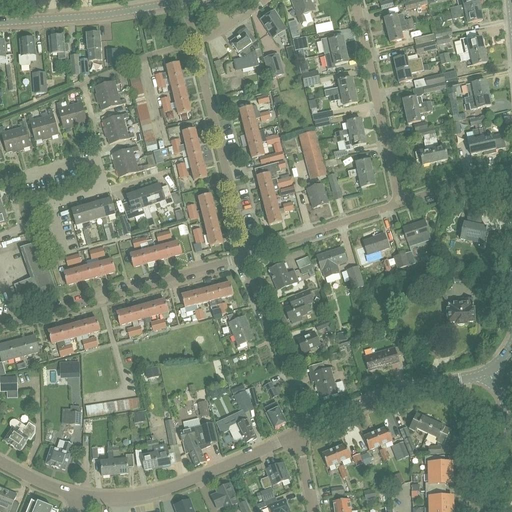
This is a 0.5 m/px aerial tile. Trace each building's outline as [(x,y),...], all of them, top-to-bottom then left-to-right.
[(290,0),(294,10),(297,18),(300,25),(307,22),(304,15),(316,11),(311,0),(290,0)] [(380,3),(382,10),(394,7),(392,0),(380,3)] [(404,4),(406,11),(419,8),(417,0),(404,4)] [(462,0),(463,6),(450,9),(451,14),(480,7),(478,0),(462,0)] [(483,21),(480,7),(451,14),(453,20),(466,17),(467,24),(483,21)] [(261,21),(272,39),(286,30),(274,12),(261,21)] [(412,19),(404,21),(403,14),(397,16),(384,19),(387,31),(413,24),(412,19)] [(403,40),(401,33),(415,29),(413,24),(387,31),(390,43),(403,40)] [(291,34),(292,39),(300,37),(297,25),(289,27),(291,34)] [(153,40),(150,29),(144,31),(146,41),(153,40)] [(239,53),(243,59),(234,60),(236,72),(259,66),(255,51),(260,48),(258,41),(257,40),(255,41),(247,29),(236,36),(237,38),(230,42),(238,53),(239,53)] [(451,29),(434,32),(436,39),(449,36),(449,37),(452,36),(451,29)] [(101,61),(101,50),(100,34),(87,35),(88,51),(89,51),(90,62),(101,61)] [(435,41),(434,35),(415,39),(416,46),(435,41)] [(450,44),(449,37),(449,36),(436,39),(437,46),(450,44)] [(66,59),(64,37),(49,38),(51,54),(59,54),(59,60),(66,59)] [(305,38),(292,40),(294,47),(306,44),(305,38)] [(321,41),(324,55),(327,54),(345,50),(343,38),(329,41),(328,39),(323,40),(322,40),(321,41)] [(482,38),(468,41),(468,38),(460,40),(463,55),(484,51),(482,38)] [(20,40),(22,56),(19,56),(20,65),(21,66),(29,66),(30,64),(30,62),(37,62),(35,39),(20,40)] [(417,55),(437,50),(435,42),(415,47),(417,55)] [(336,69),(335,66),(348,63),(345,50),(327,54),(324,55),(327,70),(336,69)] [(487,63),(484,51),(463,55),(460,56),(461,62),(471,60),(473,67),(487,63)] [(78,55),(70,56),(72,76),(80,75),(78,55)] [(264,59),(270,79),(284,74),(278,55),(264,59)] [(109,67),(116,66),(114,56),(107,57),(107,59),(102,60),(103,65),(94,67),(94,72),(104,70),(110,69),(109,67)] [(393,60),(396,71),(423,65),(428,64),(428,61),(425,59),(421,60),(421,59),(407,62),(406,57),(393,60)] [(80,60),(82,76),(89,75),(87,59),(80,60)] [(299,63),(301,72),(308,70),(307,62),(299,63)] [(169,79),(170,79),(182,76),(179,64),(166,67),(168,72),(155,75),(157,82),(165,80),(169,79)] [(411,81),(410,75),(424,72),(424,71),(428,71),(428,65),(423,66),(423,65),(396,71),(398,84),(411,81)] [(456,71),(444,74),(443,74),(445,81),(458,78),(456,71)] [(314,72),(301,75),(303,82),(303,81),(315,79),(315,78),(314,72)] [(45,73),(44,73),(32,74),(34,94),(47,93),(45,73)] [(445,81),(443,74),(413,81),(415,89),(423,88),(422,87),(435,84),(436,85),(445,82),(445,81)] [(170,79),(172,91),(185,88),(182,76),(170,79)] [(320,84),(319,78),(315,78),(315,79),(303,81),(304,87),(320,84)] [(337,81),(339,88),(324,91),(326,97),(329,97),(329,96),(354,91),(351,78),(337,81)] [(447,89),(459,86),(458,79),(445,82),(447,89)] [(96,95),(97,100),(118,94),(116,86),(121,85),(120,80),(95,87),(97,95),(96,95)] [(166,87),(165,80),(157,82),(158,89),(166,87)] [(466,85),(469,98),(489,93),(486,81),(466,85)] [(423,88),(424,95),(437,92),(436,85),(435,84),(422,87),(423,88)] [(172,91),(175,103),(188,100),(185,88),(172,91)] [(357,103),(354,91),(329,96),(329,97),(330,103),(341,100),(343,106),(357,103)] [(465,105),(469,104),(470,111),(477,110),(492,106),(489,93),(469,98),(464,99),(465,105)] [(102,111),(127,104),(126,100),(120,102),(118,94),(97,100),(99,105),(100,104),(102,111)] [(455,94),(448,95),(449,103),(456,101),(455,94)] [(258,105),(270,102),(268,95),(257,98),(258,105)] [(161,99),(163,107),(171,105),(169,97),(161,99)] [(415,98),(402,100),(405,112),(418,109),(422,108),(421,103),(422,103),(421,97),(415,98)] [(79,105),(71,107),(77,128),(81,127),(81,125),(88,123),(81,98),(77,99),(79,105)] [(191,113),(188,100),(175,103),(178,116),(191,113)] [(308,102),(310,110),(316,108),(315,100),(308,102)] [(72,129),(77,128),(71,107),(63,109),(62,103),(58,104),(65,129),(72,128),(72,129)] [(172,111),(171,105),(163,107),(164,113),(172,111)] [(418,109),(405,112),(407,124),(413,123),(420,122),(419,115),(433,112),(432,106),(422,108),(418,109)] [(240,111),(243,123),(255,120),(252,107),(240,111)] [(50,117),(42,119),(48,140),(52,139),(52,137),(59,135),(52,110),(48,111),(50,117)] [(333,111),(312,115),(313,122),(314,122),(314,121),(328,118),(328,119),(334,117),(333,111)] [(104,129),(105,134),(126,128),(124,120),(129,118),(128,114),(103,122),(105,129),(104,129)] [(465,114),(452,117),(454,123),(466,120),(465,114)] [(43,141),(48,140),(42,119),(34,121),(32,115),(28,116),(35,141),(42,139),(43,141)] [(488,116),(476,118),(478,126),(490,123),(488,116)] [(330,126),(328,119),(328,118),(314,121),(314,122),(316,129),(330,126)] [(243,123),(246,135),(259,131),(255,120),(243,123)] [(347,123),(348,130),(335,133),(336,138),(363,132),(361,120),(347,123)] [(21,129),(13,131),(19,152),(24,151),(23,149),(31,147),(24,122),(20,123),(21,129)] [(413,125),(414,131),(428,129),(426,123),(413,125)] [(180,126),(168,129),(169,136),(181,133),(180,126)] [(14,153),(19,152),(13,131),(6,133),(4,127),(0,128),(7,154),(14,152),(14,153)] [(484,128),(483,127),(478,128),(484,152),(496,150),(495,144),(500,143),(498,134),(486,137),(484,128)] [(110,145),(135,138),(134,134),(128,136),(126,128),(105,134),(107,139),(108,138),(110,145)] [(472,131),(474,139),(468,141),(471,155),(484,152),(478,128),(477,128),(478,130),(472,131)] [(430,140),(429,136),(428,129),(415,131),(417,139),(424,138),(424,140),(424,141),(426,150),(419,151),(420,152),(421,160),(422,166),(435,163),(432,149),(430,140)] [(183,133),(186,146),(198,143),(195,130),(183,133)] [(246,135),(249,147),(262,143),(259,131),(246,135)] [(325,168),(323,162),(315,131),(298,136),(310,181),(327,176),(325,168)] [(366,144),(363,132),(336,138),(337,143),(343,142),(345,151),(334,153),(335,159),(348,157),(347,152),(353,150),(353,147),(366,144)] [(436,138),(430,140),(432,149),(435,163),(447,160),(444,146),(438,147),(436,138)] [(179,139),(171,141),(173,149),(181,147),(179,139)] [(186,146),(188,158),(201,155),(198,143),(186,146)] [(252,159),(265,156),(262,143),(249,147),(252,159)] [(114,162),(115,167),(136,161),(134,153),(139,152),(138,148),(113,155),(115,162),(114,162)] [(265,164),(273,162),(284,159),(282,152),(263,157),(265,164)] [(188,158),(191,169),(204,166),(201,155),(188,158)] [(120,178),(157,168),(153,156),(147,158),(149,166),(138,169),(136,161),(115,167),(116,172),(118,171),(120,178)] [(176,160),(179,172),(186,171),(183,158),(176,160)] [(338,166),(336,159),(323,162),(325,168),(338,166)] [(255,170),(257,177),(260,190),(291,182),(290,177),(286,178),(286,179),(277,181),(275,174),(281,172),(280,170),(287,168),(285,161),(280,162),(255,170)] [(349,178),(358,176),(372,173),(370,161),(356,164),(357,170),(348,172),(349,178)] [(194,182),(207,179),(204,166),(191,169),(194,182)] [(187,178),(186,171),(179,172),(181,179),(187,178)] [(375,185),(372,173),(358,176),(361,188),(375,185)] [(335,174),(328,176),(330,182),(337,181),(335,174)] [(342,199),(337,181),(330,182),(335,201),(342,199)] [(279,190),(279,189),(288,187),(288,185),(291,184),(291,182),(260,190),(263,201),(276,198),(274,192),(279,190)] [(316,187),(308,190),(314,209),(329,204),(323,185),(322,186),(321,182),(315,183),(316,187)] [(160,185),(150,189),(156,205),(160,203),(161,208),(174,203),(171,195),(164,197),(160,185)] [(143,209),(146,216),(147,220),(146,220),(149,227),(156,224),(153,218),(152,218),(151,214),(149,207),(156,205),(150,189),(138,193),(144,209),(143,209)] [(127,195),(127,196),(127,197),(132,212),(125,214),(128,220),(141,215),(139,211),(143,209),(144,209),(138,193),(137,191),(128,194),(127,195)] [(244,204),(254,202),(251,192),(242,194),(244,204)] [(199,199),(202,211),(214,208),(211,196),(199,199)] [(263,201),(266,213),(279,210),(276,198),(263,201)] [(112,199),(101,202),(106,218),(108,225),(111,224),(109,217),(116,215),(112,199)] [(292,202),(288,204),(287,200),(281,201),(282,205),(283,205),(284,209),(293,206),(292,202)] [(102,219),(104,226),(108,241),(112,240),(110,234),(111,234),(109,230),(108,225),(106,218),(101,202),(92,205),(96,221),(102,219)] [(486,231),(487,228),(480,227),(479,204),(468,204),(468,225),(464,224),(461,240),(483,244),(485,231),(486,231)] [(92,205),(82,207),(89,230),(92,229),(90,222),(96,221),(92,205)] [(195,205),(187,207),(189,214),(197,213),(195,205)] [(83,224),(85,231),(83,231),(88,246),(93,245),(91,239),(90,239),(88,230),(89,230),(82,207),(72,210),(77,226),(83,224)] [(202,211),(204,223),(217,220),(214,208),(202,211)] [(245,211),(247,219),(258,218),(257,209),(245,211)] [(282,222),(279,210),(266,213),(269,225),(282,222)] [(175,212),(177,222),(184,221),(181,211),(175,212)] [(204,223),(207,235),(220,232),(217,220),(204,223)] [(429,235),(424,221),(403,229),(407,242),(429,235)] [(129,225),(123,227),(125,235),(132,233),(129,225)] [(169,229),(162,231),(165,241),(172,239),(169,231),(169,229)] [(193,231),(194,238),(203,236),(201,229),(193,231)] [(158,242),(165,241),(162,231),(160,232),(160,233),(156,234),(158,242)] [(210,248),(223,245),(220,232),(207,235),(210,248)] [(389,248),(384,235),(363,242),(368,256),(389,248)] [(193,245),(194,249),(199,247),(198,244),(204,242),(203,236),(194,238),(196,244),(193,245)] [(155,249),(149,251),(146,237),(139,239),(142,247),(141,247),(142,253),(143,252),(146,265),(158,262),(155,249)] [(134,249),(141,247),(142,247),(139,239),(132,241),(134,249)] [(40,242),(39,242),(20,248),(31,279),(19,283),(14,285),(19,297),(24,296),(26,302),(57,291),(40,242)] [(179,243),(166,246),(170,259),(182,256),(179,243)] [(166,246),(155,249),(158,262),(170,259),(166,246)] [(105,257),(103,248),(96,249),(99,259),(105,257)] [(342,248),(316,256),(321,271),(322,271),(324,279),(340,274),(337,266),(347,263),(342,248)] [(92,261),(99,259),(96,249),(89,251),(92,261)] [(134,268),(146,265),(143,252),(142,253),(131,256),(134,268)] [(405,254),(399,255),(399,256),(403,268),(409,266),(416,264),(412,252),(405,254)] [(79,254),(73,256),(75,265),(81,263),(79,254)] [(73,256),(65,258),(68,267),(75,265),(73,256)] [(398,270),(403,268),(399,256),(394,257),(398,270)] [(112,261),(100,264),(103,277),(116,274),(112,261)] [(100,264),(88,267),(92,280),(103,277),(100,264)] [(299,283),(295,272),(288,274),(284,264),(270,269),(274,278),(273,279),(278,291),(299,283)] [(302,276),(313,271),(311,265),(299,269),(302,276)] [(88,267),(76,271),(80,283),(92,280),(88,267)] [(346,271),(352,291),(365,287),(358,267),(346,271)] [(67,286),(80,283),(76,271),(64,274),(67,286)] [(453,272),(454,283),(464,282),(464,271),(453,272)] [(231,283),(218,286),(222,299),(234,296),(231,283)] [(218,286),(207,289),(210,302),(222,299),(218,286)] [(207,289),(195,292),(198,305),(210,302),(207,289)] [(300,317),(307,314),(307,313),(311,312),(308,305),(313,303),(308,290),(287,299),(290,306),(283,308),(289,322),(291,322),(293,326),(302,322),(300,317)] [(186,308),(198,305),(195,292),(182,296),(186,308)] [(473,322),(473,304),(472,304),(471,298),(457,299),(457,305),(447,305),(447,310),(446,310),(446,316),(447,316),(448,323),(455,323),(455,325),(465,324),(465,322),(473,322)] [(165,301),(153,304),(156,317),(169,313),(165,301)] [(227,303),(223,304),(226,314),(233,312),(232,306),(228,307),(227,303)] [(153,304),(141,308),(145,320),(156,317),(153,304)] [(141,308),(130,311),(133,323),(145,320),(141,308)] [(121,327),(133,323),(130,311),(117,314),(121,327)] [(227,317),(230,323),(235,321),(232,315),(227,317)] [(228,324),(233,335),(250,329),(245,317),(228,324)] [(164,319),(158,321),(160,330),(167,328),(164,319)] [(97,320),(85,323),(88,335),(100,332),(97,320)] [(333,331),(332,326),(330,326),(328,320),(315,326),(317,332),(326,328),(328,333),(333,331)] [(150,322),(153,332),(160,330),(158,321),(150,322)] [(85,323),(73,326),(76,338),(88,335),(85,323)] [(140,325),(134,327),(136,337),(143,335),(140,325)] [(73,326),(61,329),(64,341),(76,338),(73,326)] [(127,329),(129,338),(136,337),(134,327),(127,329)] [(57,343),(61,358),(68,356),(68,355),(65,346),(64,341),(61,329),(49,332),(52,345),(57,343)] [(238,347),(254,340),(250,329),(233,335),(238,347)] [(217,331),(220,339),(226,336),(225,334),(222,336),(220,335),(219,331),(217,331)] [(348,340),(347,334),(346,332),(337,334),(338,342),(348,340)] [(320,346),(315,333),(309,335),(308,338),(298,342),(303,353),(320,346)] [(35,336),(23,340),(27,357),(40,353),(35,336)] [(92,349),(98,347),(96,337),(89,339),(92,349)] [(85,351),(92,349),(89,339),(82,341),(85,351)] [(23,340),(10,343),(15,360),(27,357),(23,340)] [(0,345),(0,352),(3,362),(3,363),(15,360),(10,343),(0,345)] [(72,344),(65,346),(68,355),(74,354),(72,344)] [(398,363),(394,349),(366,357),(369,371),(398,363)] [(157,367),(145,370),(147,380),(159,377),(157,367)] [(338,395),(338,394),(331,369),(310,375),(313,384),(315,383),(320,400),(338,395)] [(0,381),(0,393),(18,392),(17,377),(0,377),(0,381)] [(271,383),(264,387),(267,393),(269,392),(272,399),(278,396),(271,383)] [(249,390),(253,407),(259,405),(254,388),(249,390)] [(235,399),(241,413),(253,408),(246,393),(235,399)] [(206,401),(198,403),(201,418),(210,415),(206,401)] [(276,403),(265,408),(267,414),(274,429),(287,422),(280,408),(279,408),(276,403)] [(69,425),(81,426),(82,413),(80,413),(80,407),(70,406),(70,410),(69,425)] [(62,410),(62,424),(69,425),(70,410),(62,410)] [(246,443),(257,438),(248,419),(247,419),(245,414),(239,416),(237,413),(215,424),(220,435),(229,430),(234,440),(236,440),(243,437),(246,443)] [(428,434),(433,422),(422,417),(417,414),(413,421),(409,429),(415,432),(417,429),(428,434)] [(29,423),(26,427),(16,421),(14,420),(12,421),(10,422),(10,425),(10,427),(14,429),(6,441),(12,445),(11,446),(15,448),(21,452),(29,440),(31,441),(35,434),(36,427),(29,423)] [(172,420),(165,421),(170,447),(177,445),(172,420)] [(433,422),(428,434),(439,440),(438,442),(443,445),(444,443),(447,444),(453,432),(450,431),(451,430),(433,422)] [(193,428),(179,432),(181,443),(183,443),(185,455),(189,454),(194,467),(206,463),(201,451),(211,446),(210,444),(218,442),(214,424),(193,429),(193,428)] [(375,432),(381,446),(392,442),(386,428),(375,432)] [(410,457),(412,456),(417,454),(407,428),(400,431),(410,457)] [(369,451),(381,446),(375,432),(363,437),(369,451)] [(158,468),(176,465),(174,454),(169,455),(168,451),(161,453),(160,447),(159,447),(158,441),(156,441),(155,436),(151,436),(152,437),(158,468)] [(145,470),(158,468),(152,437),(152,442),(147,442),(149,449),(148,449),(149,455),(142,457),(141,450),(135,451),(137,468),(144,467),(145,470)] [(60,440),(57,450),(51,448),(46,464),(54,467),(53,468),(59,469),(59,468),(66,471),(71,454),(70,454),(73,445),(60,440)] [(396,445),(402,460),(409,457),(403,443),(396,445)] [(345,444),(333,449),(339,463),(351,459),(345,444)] [(113,445),(113,446),(114,461),(115,475),(128,474),(127,468),(133,467),(132,456),(126,456),(126,460),(120,460),(119,456),(118,448),(117,448),(117,445),(113,445)] [(107,448),(108,461),(101,462),(102,476),(115,475),(114,461),(113,446),(108,446),(108,448),(107,448)] [(428,447),(428,456),(441,455),(441,447),(428,447)] [(340,467),(339,463),(333,449),(321,454),(327,468),(334,465),(336,469),(338,468),(340,474),(345,472),(343,466),(340,467)] [(366,452),(360,455),(364,464),(370,462),(366,452)] [(364,465),(364,464),(360,455),(360,454),(352,457),(356,467),(364,465)] [(442,457),(423,458),(423,466),(429,466),(429,475),(451,474),(451,463),(442,463),(442,457)] [(293,486),(284,464),(266,471),(276,494),(282,491),(283,493),(287,491),(286,489),(293,486)] [(452,484),(451,474),(429,475),(429,484),(423,484),(423,492),(443,491),(443,485),(452,484)] [(230,485),(216,491),(218,494),(211,497),(217,510),(224,507),(225,510),(238,504),(230,485)] [(260,492),(264,503),(275,498),(271,488),(260,492)] [(345,495),(344,488),(332,490),(333,497),(345,495)] [(375,490),(365,492),(366,500),(377,498),(375,490)] [(0,511),(17,511),(20,506),(14,504),(17,496),(4,491),(0,501),(0,511)] [(443,497),(443,491),(423,492),(424,500),(429,500),(430,508),(452,508),(452,497),(443,497)] [(258,511),(268,507),(270,511),(290,511),(285,500),(273,505),(271,501),(256,507),(258,511)] [(333,502),(334,511),(349,511),(352,511),(350,500),(333,502)] [(32,501),(30,504),(27,511),(58,511),(59,511),(58,511),(57,511),(53,510),(53,509),(38,503),(37,504),(32,502),(32,501)] [(176,511),(193,511),(189,501),(175,507),(176,511)] [(238,505),(241,511),(250,511),(246,501),(238,505)]
